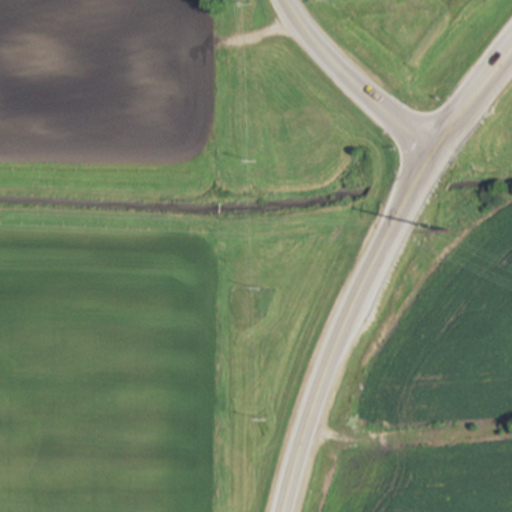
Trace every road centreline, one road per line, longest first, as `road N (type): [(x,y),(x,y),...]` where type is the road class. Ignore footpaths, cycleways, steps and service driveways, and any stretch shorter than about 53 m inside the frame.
road 1 (primary): [(288,511),(294,466),(382,260),(511,49)]
road 2 (secondary): [(446,148),(348,76),(288,0)]
